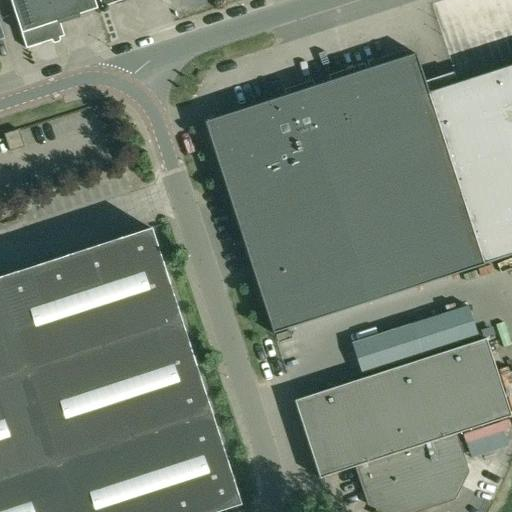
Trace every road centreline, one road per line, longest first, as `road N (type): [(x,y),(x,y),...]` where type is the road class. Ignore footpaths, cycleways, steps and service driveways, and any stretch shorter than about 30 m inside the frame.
road 1 (unclassified): [(122,83),(150,110),(265,449),(270,511)]
road 2 (unclassified): [(321,0),(156,53),(122,83)]
road 3 (unclassified): [(0,104),(93,76),(122,83)]
